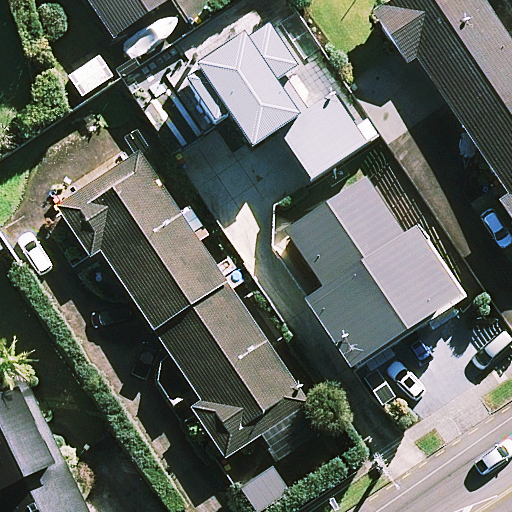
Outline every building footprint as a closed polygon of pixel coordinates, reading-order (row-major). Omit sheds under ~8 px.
[(84,0),(114,44),(179,0),(84,0)] [(362,0),(408,69),(417,63),(509,202),(501,207),(511,224),(511,49),(479,0),(362,0)] [(308,74),(277,27),(185,88),(214,132),(228,123),(253,160),(298,129),(309,145),(292,156),(312,187),(372,146),(319,66),(308,74)] [(114,78),(90,53),(62,78),(85,104),(114,78)] [(155,337),(227,290),(140,155),(56,210),(92,265),(103,258),(155,337)] [(406,243),(367,185),(287,239),(325,297),(307,309),(353,376),(463,303),(418,235),(406,243)] [(227,290),(155,337),(202,410),(194,416),(225,464),(306,411),(227,290)] [(80,511),(24,396),(0,408),(0,511),(80,511)]
